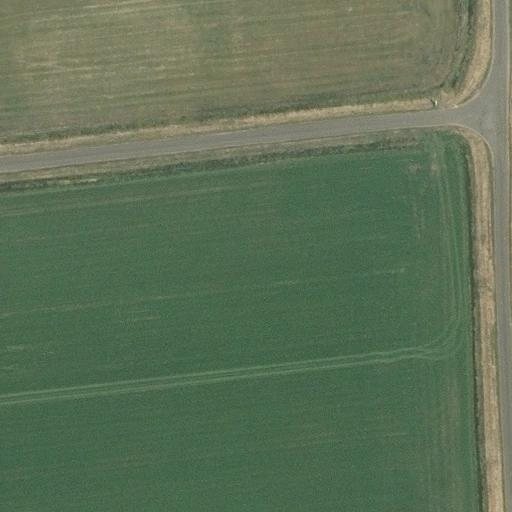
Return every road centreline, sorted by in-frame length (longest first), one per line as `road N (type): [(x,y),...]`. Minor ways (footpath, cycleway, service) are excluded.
road 1 (unclassified): [(0,166),(498,113)]
road 2 (unclassified): [(511,470),(498,113)]
